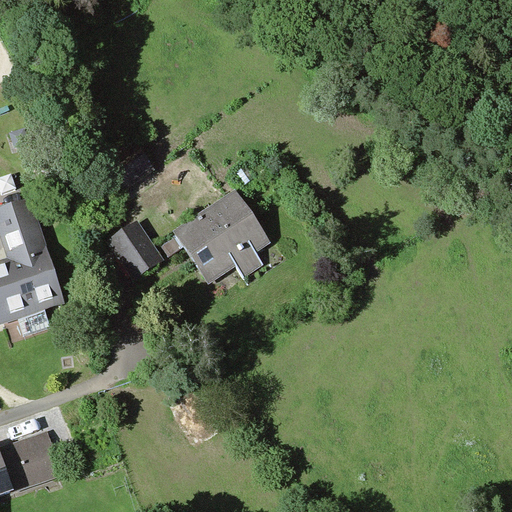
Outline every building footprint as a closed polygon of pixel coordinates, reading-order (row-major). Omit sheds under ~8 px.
[(97,173),(113,197),(151,172),(134,147),(97,173)] [(264,245),(233,199),(175,237),(206,283),(231,266),(241,280),(260,267),(251,253),(264,245)] [(35,242),(24,209),(0,217),(0,229),(7,252),(35,242)] [(132,282),(159,264),(134,227),(107,245),(132,282)] [(40,308),(55,303),(40,256),(0,269),(0,320),(14,316),(14,317),(22,317),(28,315),(34,313),(40,309),(40,308)] [(0,497),(55,478),(41,439),(0,453),(0,497)]
